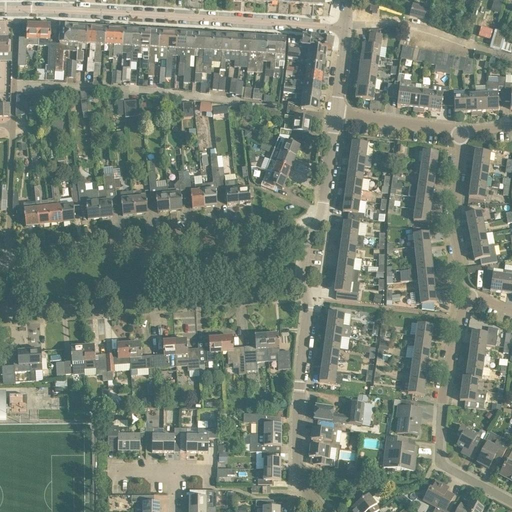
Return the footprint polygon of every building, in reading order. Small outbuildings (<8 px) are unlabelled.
[(492,10),(500,13),(503,3),(497,1),(497,2),(495,1),(492,10)] [(428,21),(431,10),(413,5),(410,16),(428,21)] [(26,35),(26,39),(18,39),(17,67),(26,67),(26,48),(28,46),(37,47),(38,26),(27,26),(26,33),(26,35)] [(45,71),(37,71),(36,74),(36,81),(54,82),(54,73),(55,45),(50,45),(50,34),(50,26),(38,26),(37,47),(49,47),(48,67),(45,67),(45,71)] [(55,45),(54,73),(62,74),(63,52),(68,52),(69,27),(60,27),(59,45),(55,45)] [(77,53),(78,28),(69,27),(68,52),(77,53)] [(78,28),(77,53),(76,62),(83,62),(83,53),(81,52),(81,45),(86,45),(87,28),(78,28)] [(87,28),(86,45),(90,45),(89,59),(87,59),(86,73),(94,73),(96,29),(87,28)] [(104,46),(105,29),(96,29),(94,73),(94,78),(99,78),(101,53),(100,53),(101,46),(104,46)] [(114,30),(105,29),(104,46),(109,47),(108,60),(113,60),(113,58),(114,30)] [(117,56),(122,56),(122,54),(123,30),(114,30),(113,58),(114,58),(117,56)] [(126,54),(126,61),(131,61),(132,31),(123,30),(122,54),(126,54)] [(136,71),(136,64),(136,54),(140,55),(141,32),(132,31),(131,61),(130,69),(130,83),(129,85),(135,85),(136,71)] [(489,48),(511,54),(511,48),(511,45),(503,43),(506,34),(494,31),(489,48)] [(141,32),(140,55),(144,55),(143,61),(149,61),(150,32),(141,32)] [(150,32),(149,61),(148,77),(154,78),(155,57),(158,57),(159,33),(150,32)] [(159,33),(158,57),(158,61),(167,61),(168,33),(159,33)] [(167,61),(166,69),(166,71),(171,72),(172,57),(176,57),(177,34),(168,33),(167,61)] [(180,58),(178,77),(183,77),(187,34),(177,34),(176,57),(180,58)] [(190,58),(192,58),(194,58),(195,35),(187,34),(183,77),(183,84),(189,85),(190,71),(189,71),(190,58)] [(361,56),(379,59),(382,36),(369,34),(368,46),(363,45),(361,56)] [(195,35),(194,58),(194,51),(199,51),(198,59),(196,59),(194,83),(200,84),(204,35),(195,35)] [(213,36),(204,35),(200,84),(201,84),(202,75),(210,75),(212,63),(213,36)] [(213,36),(212,63),(221,64),(222,36),(213,36)] [(220,71),(224,71),(225,62),(230,62),(231,37),(222,36),(221,64),(220,71)] [(240,37),(231,37),(230,62),(234,62),(234,68),(238,69),(239,62),(240,37)] [(249,38),(240,37),(239,62),(238,69),(247,69),(248,62),(249,38)] [(326,50),(332,51),(333,41),(303,37),(301,46),(326,50)] [(258,38),(249,38),(248,62),(247,69),(247,73),(255,74),(256,63),(258,38)] [(256,63),(255,74),(256,74),(256,73),(262,73),(263,63),(266,63),(266,62),(267,39),(258,38),(256,63)] [(0,39),(0,54),(8,54),(8,50),(9,50),(9,48),(8,48),(8,40),(0,39)] [(276,40),(267,39),(266,62),(266,63),(270,63),(270,71),(274,72),(275,64),(276,40)] [(274,72),(273,74),(276,74),(278,75),(279,62),(284,63),(285,56),(286,40),(276,40),(275,64),(274,72)] [(301,47),(309,48),(308,52),(301,51),(301,50),(288,48),(288,53),(325,59),(326,50),(301,46),(301,47)] [(405,60),(408,48),(402,47),(400,59),(405,60)] [(414,49),(408,48),(405,60),(411,62),(414,49)] [(420,50),(414,49),(411,62),(417,63),(420,50)] [(425,52),(420,50),(417,63),(423,64),(425,52)] [(431,53),(425,52),(423,64),(428,65),(431,53)] [(307,61),(307,65),(323,68),(325,59),(288,53),(287,58),(307,61)] [(437,54),(431,53),(428,65),(434,67),(437,54)] [(442,55),(437,54),(434,67),(440,68),(442,55)] [(442,55),(440,68),(446,69),(448,56),(443,55),(442,55)] [(360,62),(359,67),(377,70),(379,59),(361,56),(358,56),(357,61),(360,62)] [(454,57),(448,56),(446,69),(451,70),(454,57)] [(460,58),(454,57),(451,70),(457,71),(460,58)] [(465,59),(460,58),(457,71),(463,72),(465,59)] [(465,59),(463,72),(463,76),(464,76),(467,76),(474,75),(473,61),(471,61),(465,59)] [(75,80),(76,62),(68,62),(67,79),(75,80)] [(306,70),(295,68),(295,72),(322,76),(323,68),(307,65),(306,70)] [(377,70),(359,67),(359,73),(356,72),(355,77),(376,80),(377,70)] [(130,69),(123,69),(122,82),(130,83),(130,69)] [(297,78),(297,77),(299,77),(298,82),(321,86),(322,76),(295,72),(286,71),(285,76),(297,78)] [(112,72),(111,85),(120,85),(121,73),(112,72)] [(408,108),(411,85),(411,82),(410,82),(411,76),(399,75),(398,78),(397,83),(395,82),(395,86),(394,86),(392,99),(398,99),(397,106),(396,106),(396,107),(408,108)] [(357,83),(357,88),(374,91),(376,80),(355,77),(354,83),(357,83)] [(498,85),(487,85),(487,87),(486,95),(487,113),(499,112),(499,111),(498,111),(498,102),(504,103),(504,90),(505,85),(505,80),(498,80),(498,85)] [(236,82),(235,95),(235,96),(241,97),(243,83),(236,82)] [(321,86),(298,82),(294,82),(293,85),(292,85),(292,89),(284,87),(283,89),(320,94),(321,86)] [(418,113),(422,86),(415,85),(415,86),(411,85),(408,108),(413,109),(413,112),(418,113)] [(429,87),(422,86),(418,113),(423,114),(424,110),(429,111),(432,94),(428,93),(429,87)] [(475,87),(475,96),(476,116),(482,116),(481,113),(487,113),(486,95),(487,87),(475,87)] [(373,102),(374,91),(357,88),(355,100),(356,100),(373,102)] [(441,107),(447,107),(448,93),(448,90),(432,88),(432,94),(429,111),(441,113),(441,112),(440,112),(441,107)] [(294,100),(318,103),(320,94),(283,89),(283,94),(295,95),(294,100)] [(253,90),(253,100),(261,100),(262,91),(253,90)] [(465,114),(464,96),(464,92),(453,92),(453,94),(448,93),(447,107),(454,107),(454,114),(465,114)] [(16,116),(25,115),(26,115),(24,96),(16,96),(16,116)] [(476,116),(475,96),(464,96),(465,114),(471,114),(471,117),(476,116)] [(153,100),(153,110),(163,110),(163,100),(153,100)] [(305,117),(306,111),(317,112),(318,103),(294,100),(293,105),(288,104),(287,108),(286,114),(305,117)] [(117,102),(118,116),(125,116),(124,111),(123,101),(117,102)] [(138,111),(137,101),(125,103),(126,112),(138,111)] [(200,102),(200,103),(199,112),(212,114),(211,104),(200,102)] [(0,117),(9,117),(9,104),(0,103),(0,117)] [(182,104),(184,119),(193,118),(191,103),(182,104)] [(226,107),(213,109),(213,116),(227,114),(226,107)] [(310,120),(304,119),(295,118),(283,116),(282,124),(288,124),(287,131),(280,131),(279,136),(289,138),(290,138),(291,132),(293,132),(309,134),(310,120)] [(61,131),(64,124),(55,121),(53,129),(61,131)] [(279,136),(276,145),(274,150),(282,153),(294,159),(299,147),(292,144),(287,142),(289,138),(279,136)] [(352,143),(350,154),(366,157),(367,145),(352,143)] [(262,145),(260,150),(268,153),(270,148),(262,145)] [(294,159),(282,153),(274,150),(270,161),(277,164),(290,169),(294,159)] [(423,152),(421,164),(436,166),(438,154),(423,152)] [(475,152),(473,163),(489,165),(490,154),(475,152)] [(372,157),(366,157),(350,154),(349,166),(364,168),(370,169),(372,157)] [(213,184),(202,185),(205,208),(217,207),(216,198),(215,190),(220,190),(218,169),(217,155),(210,156),(211,163),(210,163),(213,184)] [(290,169),(277,164),(270,161),(265,172),(266,172),(286,180),(290,169)] [(167,188),(156,189),(154,163),(147,163),(148,176),(149,186),(151,199),(156,199),(157,213),(169,212),(167,191),(167,188)] [(472,175),(487,177),(489,165),(473,163),(472,175)] [(419,175),(435,177),(436,166),(421,164),(419,175)] [(362,180),(364,168),(349,166),(347,178),(362,180)] [(225,189),(227,206),(239,204),(237,191),(237,190),(236,181),(225,182),(224,177),(223,169),(218,169),(220,190),(225,189)] [(266,172),(260,187),(275,193),(276,188),(282,191),(286,180),(266,172)] [(418,187),(433,189),(435,177),(419,175),(418,187)] [(470,186),(485,189),(487,177),(472,175),(470,186)] [(112,218),(111,209),(111,206),(116,206),(114,189),(113,180),(113,176),(103,177),(104,192),(97,193),(100,219),(112,218)] [(195,193),(191,193),(190,193),(190,194),(191,200),(192,209),(205,208),(202,185),(201,177),(193,178),(194,186),(195,193)] [(345,189),(361,191),(367,192),(368,181),(362,180),(347,178),(345,189)] [(502,179),(502,185),(504,185),(503,191),(508,191),(510,180),(502,179)] [(184,182),(184,181),(179,182),(174,187),(174,189),(174,190),(167,191),(169,212),(182,210),(181,201),(181,200),(186,199),(185,194),(184,182)] [(79,205),(86,204),(88,221),(100,219),(97,193),(97,191),(85,192),(84,184),(77,184),(77,193),(79,205)] [(62,223),(60,207),(58,186),(52,187),(53,200),(47,201),(47,202),(50,225),(62,223)] [(485,189),(470,186),(468,198),(484,200),(485,189)] [(416,198),(432,201),(433,189),(418,187),(416,198)] [(249,189),(237,190),(237,191),(239,204),(250,203),(250,198),(253,198),(252,189),(249,189)] [(344,201),(365,204),(365,203),(359,202),(361,191),(345,189),(344,201)] [(147,214),(145,198),(145,195),(141,195),(140,192),(132,193),(134,216),(147,214)] [(121,201),(121,208),(122,217),(134,216),(132,193),(120,194),(121,201)] [(414,210),(430,212),(432,201),(416,198),(414,210)] [(363,220),(365,204),(344,201),(342,213),(348,213),(347,218),(363,220)] [(38,226),(50,225),(47,202),(35,204),(38,226)] [(35,204),(23,205),(24,211),(23,211),(24,219),(25,219),(26,227),(38,226),(35,204)] [(75,222),(73,206),(72,206),(60,207),(62,223),(75,222)] [(430,212),(414,210),(413,222),(428,224),(430,212)] [(468,227),(483,224),(481,212),(465,215),(468,227)] [(342,234),(357,237),(359,225),(343,223),(342,234)] [(468,227),(470,238),(485,235),(483,224),(468,227)] [(357,237),(342,234),(340,246),(356,248),(357,237)] [(430,246),(428,234),(413,236),(414,247),(430,246)] [(487,247),(485,235),(470,238),(472,250),(493,246),(493,245),(487,247)] [(356,248),(340,246),(339,258),(354,260),(356,248)] [(430,246),(414,247),(415,259),(431,257),(430,246)] [(497,263),(493,246),(472,250),(474,261),(480,260),(481,266),(497,263)] [(415,259),(416,270),(432,269),(431,257),(415,259)] [(354,260),(339,258),(337,269),(352,271),(354,260)] [(468,275),(482,272),(481,267),(467,270),(468,275)] [(352,271),(337,269),(336,281),(351,283),(352,271)] [(409,283),(418,282),(433,280),(432,269),(416,270),(408,271),(409,283)] [(501,294),(503,276),(493,275),(493,270),(487,269),(486,281),(491,282),(490,292),(501,294)] [(511,277),(503,276),(501,294),(511,295),(511,294),(511,277)] [(435,292),(433,280),(418,282),(419,294),(435,292)] [(339,301),(354,303),(357,303),(358,295),(359,284),(351,283),(336,281),(334,293),(340,293),(339,301)] [(433,313),(433,304),(436,304),(435,292),(419,294),(419,295),(413,296),(415,306),(421,305),(422,311),(433,313)] [(382,297),(375,295),(373,302),(380,304),(382,297)] [(328,313),(326,324),(343,326),(344,315),(328,313)] [(343,326),(326,324),(325,336),(341,338),(343,326)] [(417,325),(416,337),(431,339),(433,327),(417,325)] [(472,332),(470,344),(486,346),(496,347),(497,336),(487,335),(472,332)] [(278,371),(290,371),(289,352),(279,353),(278,335),(266,336),(267,357),(268,357),(268,363),(277,362),(278,371)] [(248,348),(243,349),(245,373),(258,372),(257,364),(268,363),(268,357),(267,357),(266,336),(254,336),(255,348),(248,348)] [(341,338),(325,336),(324,348),(339,350),(341,338)] [(431,339),(416,337),(414,348),(429,350),(431,339)] [(245,375),(245,373),(243,349),(233,349),(233,346),(232,338),(220,339),(221,353),(227,353),(228,365),(232,365),(238,364),(238,370),(238,375),(245,375)] [(220,339),(208,340),(209,345),(208,345),(209,350),(198,350),(197,350),(199,372),(199,376),(204,376),(203,363),(215,362),(215,354),(221,353),(220,339)] [(187,368),(187,372),(199,372),(197,350),(187,351),(186,341),(174,342),(176,368),(187,368)] [(163,356),(152,357),(153,379),(159,379),(158,369),(176,368),(174,342),(163,343),(163,356)] [(141,358),(141,352),(140,344),(128,345),(130,365),(130,377),(136,377),(138,376),(137,371),(148,370),(148,379),(153,379),(152,357),(141,358)] [(469,355),(484,358),(486,346),(470,344),(469,355)] [(128,345),(117,346),(117,356),(106,357),(106,358),(107,382),(113,382),(112,367),(130,365),(128,345)] [(95,370),(95,362),(94,347),(82,348),(84,371),(95,370)] [(84,375),(84,371),(82,348),(71,349),(71,356),(72,362),(64,363),(65,375),(84,375)] [(339,350),(324,348),(322,359),(338,361),(339,350)] [(429,350),(414,348),(412,360),(428,362),(429,350)] [(42,372),(42,365),(41,351),(29,352),(30,373),(42,372)] [(17,352),(19,374),(30,373),(29,352),(17,352)] [(490,359),(484,358),(469,355),(467,367),(483,369),(489,370),(490,359)] [(102,382),(107,382),(106,358),(99,359),(100,374),(102,374),(102,382)] [(338,361),(322,359),(321,371),(336,373),(338,361)] [(428,362),(412,360),(410,371),(426,374),(428,362)] [(64,376),(64,367),(56,367),(57,376),(64,376)] [(466,378),(481,380),(483,369),(467,367),(466,378)] [(336,373),(321,371),(319,383),(334,385),(336,373)] [(426,374),(410,371),(409,383),(425,385),(426,374)] [(461,390),(477,392),(478,381),(481,382),(481,380),(466,378),(463,378),(461,390)] [(425,385),(409,383),(407,395),(423,397),(425,385)] [(477,392),(461,390),(459,402),(465,403),(464,409),(484,412),(486,393),(477,392)] [(0,417),(4,418),(4,415),(27,415),(27,397),(9,397),(9,409),(7,409),(7,407),(6,407),(3,407),(3,397),(0,396),(0,417)] [(146,408),(154,408),(153,398),(146,398),(146,408)] [(415,410),(416,403),(401,401),(400,409),(402,409),(401,419),(399,418),(397,434),(418,437),(420,419),(418,419),(419,411),(415,410)] [(373,406),(371,406),(351,403),(349,418),(332,416),(333,410),(315,407),(314,420),(343,424),(352,425),(370,427),(371,414),(372,415),(373,406)] [(489,421),(493,417),(487,413),(484,416),(489,421)] [(275,425),(275,418),(243,415),(243,424),(257,424),(256,436),(281,437),(281,425),(275,425)] [(482,442),(486,435),(485,433),(481,431),(479,432),(477,436),(461,427),(457,436),(461,439),(456,446),(463,450),(461,454),(473,460),(482,442)] [(108,428),(107,447),(107,453),(128,453),(129,436),(129,429),(108,428)] [(340,444),(336,444),(337,432),(312,429),(311,441),(323,442),(322,448),(330,449),(339,450),(340,444)] [(174,435),(174,437),(163,437),(163,454),(174,454),(174,447),(180,447),(180,430),(174,430),(174,435)] [(186,454),(197,454),(197,437),(186,437),(186,435),(186,430),(180,430),(180,447),(186,448),(186,454)] [(197,437),(197,454),(208,454),(208,440),(217,440),(217,430),(197,430),(197,437)] [(499,464),(508,447),(511,438),(505,435),(503,440),(487,433),(482,443),(486,445),(476,464),(488,470),(493,461),(499,464)] [(140,437),(129,436),(128,453),(140,453),(140,437)] [(274,454),(274,448),(280,448),(281,437),(256,436),(250,436),(250,453),(261,454),(274,454)] [(152,453),(163,454),(163,437),(152,437),(152,453)] [(411,463),(411,458),(415,458),(416,448),(406,447),(407,441),(387,438),(383,469),(387,469),(387,472),(394,473),(394,470),(412,473),(413,464),(414,465),(414,463),(411,463)] [(320,466),(332,468),(333,462),(329,461),(330,449),(322,448),(310,447),(309,459),(320,460),(320,466)] [(503,470),(500,476),(511,482),(511,464),(511,462),(511,452),(507,450),(501,461),(505,463),(502,470),(503,470)] [(227,454),(219,454),(219,463),(227,463),(227,454)] [(264,460),(263,471),(280,471),(280,460),(274,460),(274,454),(261,454),(261,460),(264,460)] [(354,476),(355,468),(347,467),(346,476),(354,476)] [(263,471),(263,481),(258,481),(257,486),(271,486),(271,482),(280,482),(280,471),(263,471)] [(445,511),(454,496),(441,490),(443,486),(436,482),(432,490),(430,489),(425,498),(432,502),(430,506),(436,508),(433,511),(445,511)] [(218,499),(218,492),(189,492),(195,492),(195,498),(189,498),(189,509),(216,509),(216,499),(218,499)] [(368,496),(352,509),(349,510),(350,511),(377,511),(379,511),(375,507),(376,506),(368,496)] [(154,497),(136,497),(131,497),(131,503),(143,504),(142,511),(159,511),(160,504),(154,504),(154,497)] [(403,497),(401,498),(398,498),(396,500),(406,509),(410,504),(403,497)] [(263,508),(262,511),(279,511),(280,508),(273,508),(273,502),(256,502),(255,508),(263,508)] [(460,505),(456,511),(481,511),(483,509),(470,502),(466,508),(460,505)]
